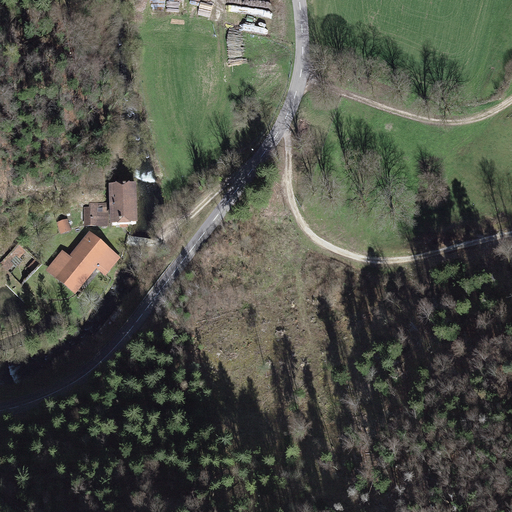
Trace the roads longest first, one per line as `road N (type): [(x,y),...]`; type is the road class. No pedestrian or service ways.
road 1 (secondary): [(299,0),(300,74),(266,148),(99,362),(43,397),(0,410)]
road 2 (track): [(284,120),(296,212),(321,246),(400,263),(511,232)]
road 3 (track): [(298,82),(448,122),(511,102)]
road 4 (track): [(63,238),(92,230),(153,243),(222,186),(241,182)]
